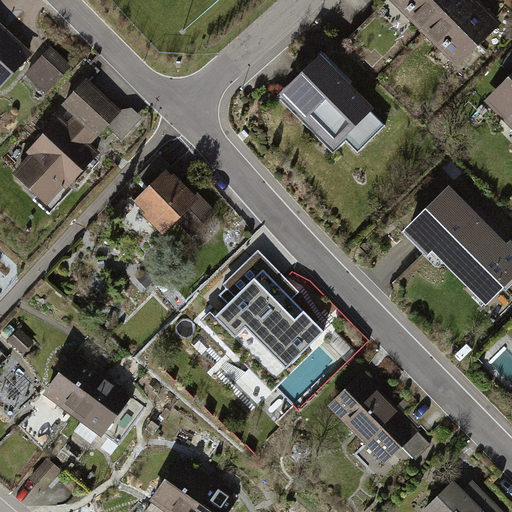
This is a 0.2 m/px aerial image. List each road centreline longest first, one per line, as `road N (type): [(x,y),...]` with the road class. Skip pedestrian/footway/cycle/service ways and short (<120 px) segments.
road 1 (residential): [(511,451),(181,119)]
road 2 (residential): [(0,313),(181,119)]
road 3 (residential): [(306,0),(181,119)]
road 4 (residential): [(181,119),(65,0)]
